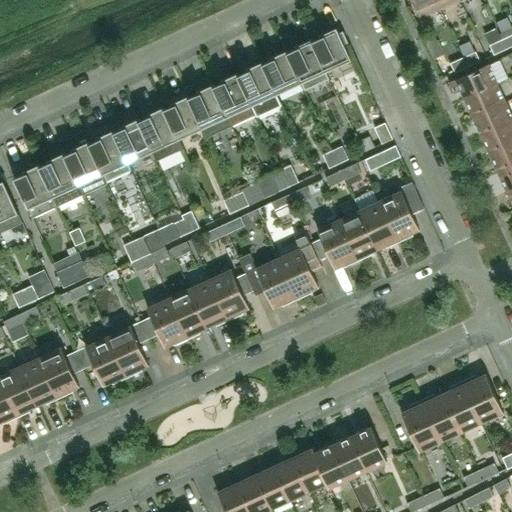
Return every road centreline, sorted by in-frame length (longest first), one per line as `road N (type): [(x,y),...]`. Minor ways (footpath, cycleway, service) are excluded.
road 1 (residential): [(0,478),(469,261)]
road 2 (residential): [(68,511),(494,315)]
road 3 (residential): [(0,124),(272,0)]
road 4 (residential): [(469,261),(348,0)]
